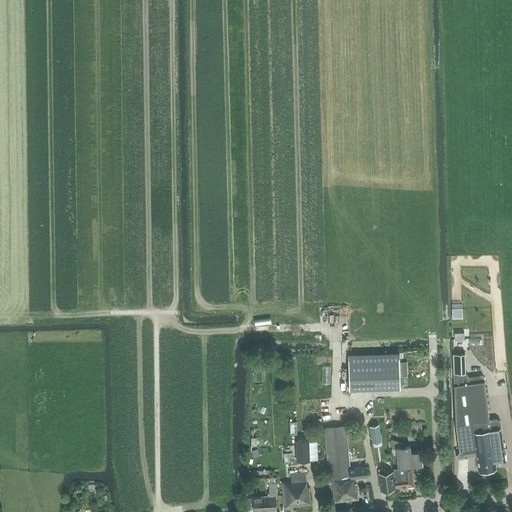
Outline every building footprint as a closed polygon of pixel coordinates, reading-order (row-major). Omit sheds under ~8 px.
[(456,424),(490,419),(484,381),(483,375),(469,377),(466,373),(464,353),(452,354),(454,385),(456,424)] [(400,388),(399,361),(348,363),(349,390),(400,388)] [(496,363),(497,373),(508,371),(506,361),(496,363)] [(329,385),(330,367),(322,367),(321,384),(329,385)] [(499,418),(490,419),(456,424),(459,453),(476,451),(478,470),(496,468),(495,462),(505,461),(501,428),(499,418)] [(349,468),(349,460),(346,425),(325,427),(329,479),(332,478),(335,501),(358,498),(356,483),(354,483),(354,477),(368,476),(367,466),(349,468)] [(379,427),(371,428),(374,446),(382,444),(379,427)] [(422,464),(421,451),(411,452),(410,446),(399,447),(398,441),(391,438),(392,448),(396,448),(398,467),(394,468),(396,488),(414,486),(412,466),(422,464)] [(308,439),(296,441),(298,461),(310,459),(308,439)] [(381,490),(395,489),(393,471),(379,473),(381,490)] [(284,507),(311,504),(309,487),(307,487),(305,472),(290,474),(291,481),(282,482),(284,507)] [(277,510),(276,496),(278,496),(277,484),(276,477),(266,477),(266,484),(269,484),(270,495),(252,496),(253,511),(277,510)]
